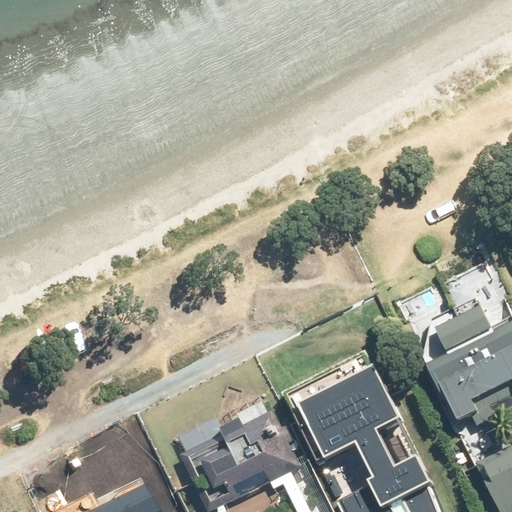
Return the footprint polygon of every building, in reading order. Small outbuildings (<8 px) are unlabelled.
[(452,353),(430,365),(459,422),(474,414),(480,427),(489,422),(479,399),(511,381),(511,322),(495,331),(482,305),(439,327),(452,353)] [(295,404),(319,455),(356,438),(375,477),(370,480),(373,487),(343,501),(348,511),(440,511),(414,457),(395,465),(377,427),(399,417),(375,367),(295,404)] [(208,511),(303,468),(276,410),(246,424),(243,418),(223,427),(226,434),(182,455),(208,511)] [(511,511),(511,448),(479,465),(502,511),(511,511)] [(140,488),(138,483),(79,511),(153,511),(140,487),(140,488)]
